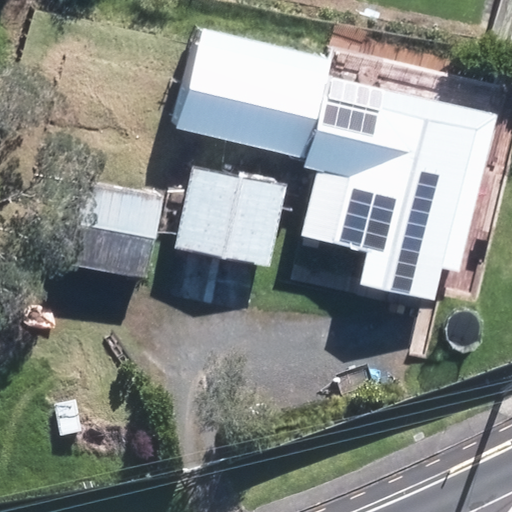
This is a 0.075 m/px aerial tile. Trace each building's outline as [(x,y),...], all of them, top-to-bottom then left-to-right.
[(511,0),(501,0),(492,40),(511,44),(511,0)] [(210,18),(182,121),(327,160),(310,225),(373,242),(365,272),(456,297),(508,107),(344,63),(346,55),(210,18)] [(197,155),(179,242),(273,262),(292,175),(197,155)] [(88,176),(71,260),(152,276),(168,192),(88,176)] [(72,432),(0,436),(0,494),(75,490),(72,432)]
